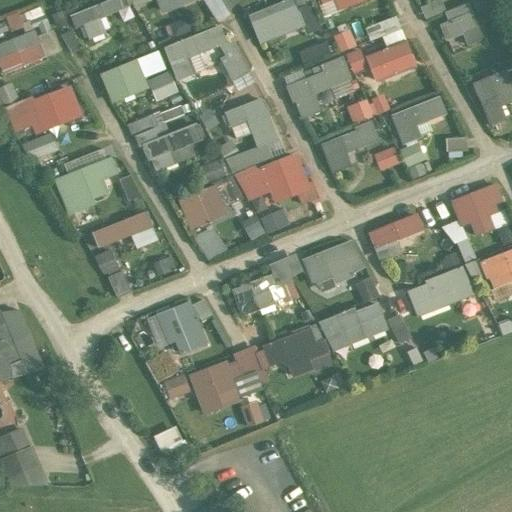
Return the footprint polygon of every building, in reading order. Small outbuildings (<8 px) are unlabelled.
[(117,0),(111,0),(70,16),(75,29),(83,26),(100,19),(121,11),(117,0)] [(156,0),(163,14),(196,0),(156,0)] [(202,0),(217,23),(229,14),(227,10),(220,0),(202,0)] [(220,0),(227,10),(238,4),(236,0),(220,0)] [(297,9),(293,0),(285,0),(248,15),(260,44),(304,26),(297,9)] [(293,0),(297,9),(309,4),(307,0),(293,0)] [(320,0),(327,16),(339,11),(334,0),(320,0)] [(367,0),(334,0),(339,11),(367,0)] [(445,10),(440,0),(438,0),(420,8),(424,19),(445,10)] [(488,0),(475,0),(471,2),(476,13),(492,7),(488,0)] [(448,22),(472,12),(469,3),(445,13),(448,22)] [(67,25),(61,11),(53,15),(58,28),(67,25)] [(479,27),(472,12),(448,22),(439,26),(445,41),(462,34),(479,27)] [(22,28),(17,13),(7,17),(12,31),(22,28)] [(400,30),(395,17),(365,29),(369,42),(400,30)] [(35,31),(37,37),(52,31),(47,19),(32,25),(35,31)] [(105,32),(100,19),(83,26),(88,38),(105,32)] [(172,23),(150,28),(155,45),(176,40),(172,23)] [(195,74),(189,59),(220,46),(228,44),(220,26),(164,48),(177,81),(195,74)] [(479,27),(462,34),(467,46),(483,39),(479,27)] [(52,31),(37,37),(45,58),(62,51),(53,30),(52,31)] [(387,49),(406,41),(402,30),(383,38),(387,49)] [(37,37),(35,31),(0,44),(0,67),(3,74),(45,58),(37,37)] [(81,48),(70,31),(61,36),(72,53),(81,48)] [(354,46),(348,31),(336,36),(342,51),(354,46)] [(233,41),(228,44),(220,46),(226,57),(220,59),(233,80),(249,72),(233,41)] [(416,66),(406,41),(387,49),(366,57),(376,82),(416,66)] [(366,68),(359,50),(347,55),(354,73),(366,68)] [(158,52),(136,60),(143,76),(164,68),(158,52)] [(349,81),(352,79),(343,57),(284,80),(293,103),(295,102),(302,119),(320,112),(314,94),(332,87),(336,98),(353,91),(349,81)] [(143,76),(136,60),(100,75),(111,103),(148,89),(143,76)] [(511,67),(472,84),(489,126),(506,119),(501,106),(511,101),(511,67)] [(177,93),(168,72),(148,81),(157,102),(177,93)] [(19,100),(11,83),(0,88),(0,96),(4,106),(19,100)] [(82,116),(71,86),(33,100),(32,97),(4,108),(14,133),(31,127),(34,135),(82,116)] [(366,101),(347,108),(354,124),(388,111),(382,95),(372,99),(374,103),(368,105),(366,101)] [(446,114),(439,97),(391,116),(403,145),(421,138),(416,126),(446,114)] [(277,140),(261,99),(224,113),(230,128),(247,122),(257,148),(277,140)] [(159,114),(163,124),(184,116),(180,106),(159,114)] [(218,123),(210,109),(199,116),(207,130),(218,123)] [(158,112),(152,115),(157,127),(163,124),(159,114),(158,112)] [(157,127),(152,115),(127,125),(132,137),(135,136),(154,128),(157,127)] [(356,131),(321,145),(332,173),(352,166),(346,153),(378,140),(370,122),(355,128),(356,131)] [(203,141),(195,123),(158,139),(142,145),(149,163),(151,162),(191,146),(203,141)] [(154,128),(135,136),(139,146),(142,145),(158,139),(154,128)] [(57,151),(50,134),(26,143),(32,160),(57,151)] [(467,151),(466,138),(446,139),(447,153),(467,151)] [(285,154),(279,139),(277,140),(257,148),(225,159),(232,174),(285,154)] [(425,159),(417,143),(401,151),(408,167),(425,159)] [(191,146),(151,162),(156,173),(195,157),(191,146)] [(398,161),(393,148),(375,156),(381,169),(398,161)] [(310,188),(296,153),(256,169),(255,166),(234,175),(248,200),(268,192),(273,204),(297,194),(301,204),(318,198),(314,187),(310,188)] [(117,173),(111,157),(54,180),(68,215),(95,205),(92,198),(108,193),(102,179),(117,173)] [(226,176),(221,161),(197,168),(202,184),(226,176)] [(215,186),(223,206),(244,198),(241,189),(238,190),(232,175),(213,183),(215,186)] [(501,201),(495,185),(451,202),(458,221),(461,227),(462,226),(471,223),(476,236),(492,229),(487,216),(497,213),(494,204),(501,201)] [(223,206),(215,186),(179,200),(191,229),(226,215),(223,206)] [(497,213),(487,216),(492,229),(495,228),(511,222),(506,209),(497,213)] [(289,225),(282,210),(262,218),(268,233),(289,225)] [(153,227),(147,212),(93,232),(99,248),(131,236),(153,227)] [(423,231),(417,214),(368,233),(375,249),(395,241),(423,231)] [(264,234),(255,217),(243,224),(252,241),(264,234)] [(461,227),(458,221),(442,228),(456,244),(464,262),(475,258),(462,226),(461,227)] [(511,246),(511,224),(511,222),(495,228),(503,250),(511,246)] [(153,227),(131,236),(136,249),(158,241),(153,227)] [(227,251),(211,229),(194,239),(208,262),(227,251)] [(356,252),(351,241),(302,260),(312,286),(332,278),(334,284),(354,276),(354,274),(365,267),(356,252)] [(395,241),(375,249),(379,260),(400,252),(395,241)] [(511,249),(480,262),(485,276),(486,279),(489,278),(494,289),(511,281),(511,249)] [(118,268),(110,250),(95,256),(103,275),(118,268)] [(283,259),(290,277),(303,272),(295,254),(283,259)] [(170,257),(153,264),(159,278),(176,271),(170,257)] [(283,259),(269,265),(278,287),(292,282),(290,277),(283,259)] [(485,276),(480,262),(479,260),(465,265),(472,282),(485,276)] [(411,283),(413,264),(400,263),(398,282),(411,283)] [(418,317),(474,295),(463,267),(424,281),(425,285),(408,291),(418,317)] [(131,292),(122,271),(108,277),(117,298),(131,292)] [(356,279),(361,300),(379,296),(374,274),(356,279)] [(277,303),(267,276),(232,290),(242,317),(277,303)] [(298,297),(292,282),(278,287),(284,302),(298,297)] [(218,326),(202,299),(192,305),(207,332),(218,326)] [(205,343),(188,303),(157,315),(169,344),(174,356),(205,343)] [(354,308),(318,323),(333,352),(388,330),(377,303),(356,312),(354,308)] [(0,311),(0,380),(2,382),(11,379),(12,372),(10,365),(21,360),(27,374),(45,369),(19,311),(1,313),(0,311)] [(159,348),(169,344),(157,315),(148,319),(159,348)] [(410,337),(398,315),(387,321),(399,343),(410,337)] [(310,328),(263,346),(270,367),(281,363),(289,368),(292,377),(313,369),(310,360),(329,354),(325,340),(316,343),(310,328)] [(269,382),(255,346),(233,355),(247,390),(269,382)] [(157,347),(150,351),(163,375),(175,369),(166,352),(162,355),(157,347)] [(421,361),(416,349),(408,352),(414,365),(421,361)] [(436,358),(432,349),(423,354),(428,363),(436,358)] [(240,400),(225,363),(190,376),(204,414),(240,400)] [(189,391),(183,375),(165,382),(171,398),(189,391)] [(256,402),(243,407),(249,425),(263,421),(256,402)] [(155,433),(165,455),(187,446),(177,423),(155,433)] [(0,458),(29,447),(22,428),(0,437),(0,458)] [(29,447),(0,458),(0,460),(11,487),(48,487),(32,446),(29,447)]
